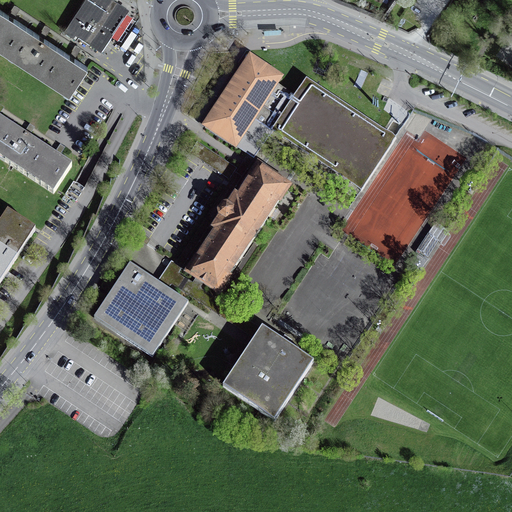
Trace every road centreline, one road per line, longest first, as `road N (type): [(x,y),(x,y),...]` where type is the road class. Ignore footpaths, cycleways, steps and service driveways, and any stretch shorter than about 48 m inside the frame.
road 1 (secondary): [(169,95),(103,241),(0,388)]
road 2 (tertiary): [(210,14),(314,14),(511,107)]
